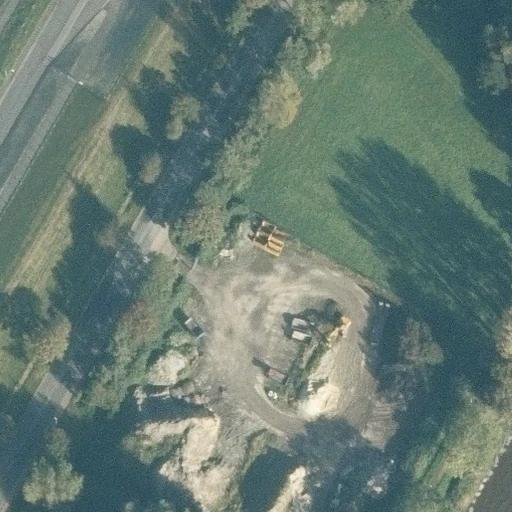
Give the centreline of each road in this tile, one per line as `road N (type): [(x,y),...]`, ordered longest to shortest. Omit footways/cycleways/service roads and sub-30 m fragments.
road 1 (tertiary): [(282,0),(0,486)]
road 2 (unclassified): [(75,0),(0,129)]
